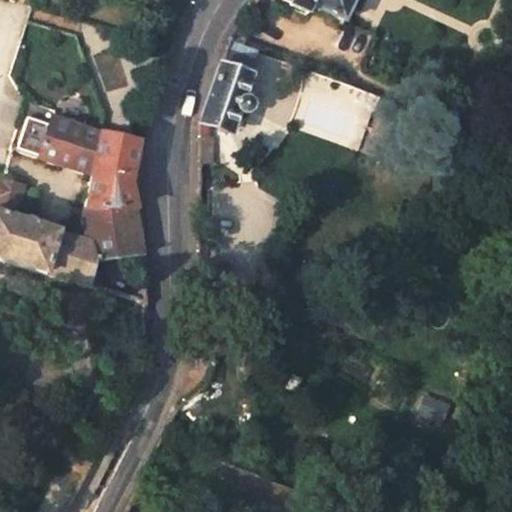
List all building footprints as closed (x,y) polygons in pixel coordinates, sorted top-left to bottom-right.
[(343,23),(353,0),(277,0),(287,4),(285,9),(305,17),(310,7),(343,23)] [(240,99),(247,78),(238,76),(239,73),(224,68),(223,71),(217,69),(198,123),(209,126),(230,132),(236,112),(244,114),(248,109),(248,108),(248,104),(246,101),(240,99)] [(56,107),(27,99),(25,108),(11,151),(92,176),(82,220),(88,242),(92,262),(126,265),(130,195),(129,183),(132,160),(133,144),(102,137),(53,119),(56,107)] [(198,128),(197,160),(212,161),(213,137),(208,136),(209,126),(198,123),(198,128)] [(0,260),(44,274),(55,232),(34,225),(36,218),(26,215),(23,222),(14,219),(26,185),(3,177),(1,182),(0,184),(0,260)] [(55,232),(44,274),(84,287),(92,262),(88,242),(55,232)] [(424,395),(419,409),(442,416),(446,402),(424,395)]
